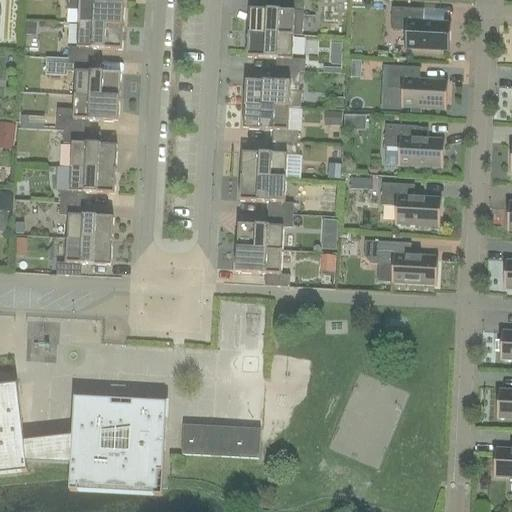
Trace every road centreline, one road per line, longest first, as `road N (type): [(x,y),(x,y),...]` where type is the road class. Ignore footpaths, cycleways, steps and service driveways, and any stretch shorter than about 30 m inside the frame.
road 1 (residential): [(456,487),(487,0)]
road 2 (residential): [(149,227),(145,287),(202,290),(217,0)]
road 3 (residential): [(149,227),(161,0)]
